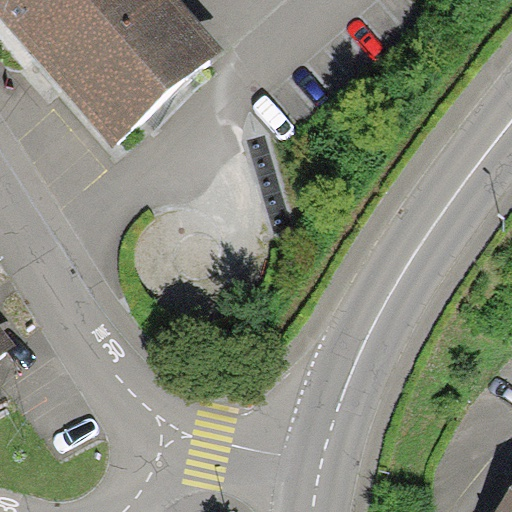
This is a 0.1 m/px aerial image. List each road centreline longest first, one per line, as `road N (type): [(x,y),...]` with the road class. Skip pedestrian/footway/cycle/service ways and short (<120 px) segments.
road 1 (tertiary): [(320,467),(389,296),(511,122)]
road 2 (residential): [(169,426),(106,370),(0,199)]
road 3 (residential): [(320,467),(169,426)]
